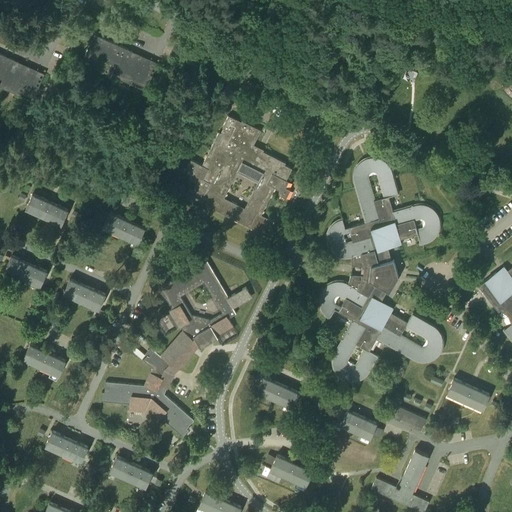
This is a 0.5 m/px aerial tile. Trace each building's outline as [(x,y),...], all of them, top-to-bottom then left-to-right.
[(151,60),(132,52),(132,51),(101,36),(94,51),(88,49),(82,61),(94,66),(99,57),(114,63),(110,74),(130,83),(131,79),(147,86),(151,76),(145,73),(151,60)] [(0,52),(0,86),(18,94),(19,90),(33,96),(38,87),(31,84),(37,71),(18,62),(19,61),(14,59),(0,52)] [(280,190),(278,194),(286,198),(291,189),(286,187),(289,181),(286,180),(292,168),(285,164),(286,162),(253,146),(261,130),(242,120),(241,121),(229,115),(223,127),(224,127),(221,132),(219,131),(202,165),(191,159),(187,167),(193,170),(189,178),(197,182),(193,190),(189,188),(185,196),(194,201),(196,196),(202,199),(203,196),(208,199),(206,204),(267,235),(274,221),(261,214),(275,187),(280,190)] [(334,281),(332,282),(330,282),(329,283),(327,284),(326,285),(325,286),(324,288),(323,289),(322,291),(321,292),(320,294),(320,295),(320,297),(319,299),(319,301),(320,302),(320,304),(320,306),(321,307),(322,309),(323,310),(324,312),(325,313),(326,314),(327,315),(329,316),(330,317),(335,309),(354,320),(335,351),(335,352),(334,354),(334,355),(333,357),(333,359),(333,361),(333,362),(333,364),(334,366),(334,367),(335,369),(335,370),(336,372),(337,373),(339,374),(340,375),(341,377),(343,377),(344,378),(346,379),(347,379),(349,380),(351,380),(352,380),(354,380),(356,380),(357,379),(359,379),(361,378),(362,378),(363,377),(365,376),(366,374),(367,373),(368,372),(369,370),(378,355),(370,350),(377,337),(403,352),(414,358),(415,359),(417,360),(418,360),(420,360),(422,361),(423,361),(425,361),(427,360),(429,360),(430,360),(432,359),(433,358),(435,357),(436,356),(437,355),(438,354),(439,352),(440,351),(441,349),(442,348),(442,346),(443,344),(443,343),(443,341),(443,339),(442,337),(442,336),(441,334),(441,333),(440,331),(439,330),(438,328),(437,327),(435,326),(434,325),(433,325),(412,312),(407,321),(391,311),(379,305),(382,300),(388,290),(390,291),(399,275),(394,259),(394,258),(392,259),(388,247),(387,242),(400,239),(418,234),(420,243),(426,241),(428,241),(429,240),(431,239),(432,238),(433,237),(435,236),(436,235),(437,234),(438,232),(438,231),(439,229),(439,227),(440,226),(440,224),(440,222),(440,221),(440,219),(439,217),(439,216),(438,214),(437,213),(436,211),(435,210),(434,208),(432,207),(431,206),(429,206),(428,205),(426,204),(425,204),(423,203),(421,203),(420,203),(419,203),(418,203),(417,204),(416,204),(393,210),(389,196),(398,193),(394,176),(392,171),(392,169),(391,167),(390,166),(389,164),(388,163),(387,162),(386,160),(384,159),(383,159),(381,158),(380,157),(378,157),(376,156),(374,156),(373,156),(371,156),(369,157),(367,157),(366,158),(364,159),(363,159),(361,160),(360,162),(359,163),(358,164),(357,166),(356,167),(355,169),(355,171),(354,172),(354,174),(354,176),(354,178),(354,179),(355,181),(356,187),(366,222),(345,228),(343,218),(341,218),(339,219),(338,220),(336,221),(335,222),(333,223),(332,224),(331,225),(330,226),(329,228),(329,229),(328,231),(327,233),(327,234),(327,236),(327,238),(327,239),(327,241),(328,243),(328,244),(329,246),(330,247),(331,249),(332,250),(333,251),(334,252),(336,253),(337,254),(339,255),(340,256),(342,256),(343,256),(345,257),(347,257),(348,256),(350,256),(352,256),(352,264),(363,267),(364,268),(363,274),(362,275),(350,275),(348,283),(347,282),(345,281),(344,281),(342,281),(340,280),(339,280),(337,280),(335,281),(334,281)] [(26,209),(44,217),(51,202),(33,193),(26,209)] [(51,202),(44,217),(61,225),(69,210),(51,202)] [(74,210),(71,216),(78,219),(80,213),(74,210)] [(102,227),(120,235),(127,220),(109,211),(102,227)] [(127,220),(120,235),(138,244),(145,228),(127,220)] [(4,270),(22,278),(29,263),(11,255),(4,270)] [(246,286),(229,296),(207,259),(159,286),(172,309),(169,311),(178,327),(182,325),(183,327),(182,327),(184,330),(161,355),(155,349),(154,350),(149,356),(148,354),(143,359),(153,367),(145,384),(106,381),(105,392),(102,391),(101,400),(130,403),(130,409),(145,410),(157,421),(161,416),(183,436),(189,429),(187,427),(194,419),(165,393),(171,378),(176,371),(199,344),(201,347),(211,341),(218,337),(218,335),(233,326),(229,318),(237,313),(233,307),(252,296),(246,286)] [(29,263),(22,278),(40,286),(47,271),(29,263)] [(511,266),(499,276),(496,272),(479,285),(499,311),(501,309),(508,315),(511,323),(504,329),(511,339),(511,266)] [(63,293),(81,301),(88,286),(70,278),(63,293)] [(88,286),(81,301),(99,310),(106,294),(88,286)] [(36,329),(45,333),(54,313),(45,309),(36,329)] [(23,359),(41,367),(48,352),(30,343),(23,359)] [(48,352),(41,367),(59,376),(66,360),(48,352)] [(263,375),(256,391),(275,399),(281,384),(263,375)] [(430,381),(441,386),(443,380),(432,375),(430,381)] [(447,393),(483,409),(490,394),(454,377),(447,393)] [(281,384),(275,399),(285,404),(283,409),(290,412),(292,407),(293,407),(300,392),(281,384)] [(333,406),(330,412),(337,415),(334,422),(332,427),(339,430),(341,425),(352,430),(359,414),(341,406),(340,409),(333,406)] [(394,417),(421,429),(426,418),(399,406),(394,417)] [(359,414),(352,430),(363,434),(360,439),(367,443),(370,438),(373,432),(379,434),(382,428),(376,425),(377,422),(359,414)] [(46,445),(64,453),(71,438),(53,430),(46,445)] [(71,438),(64,453),(82,462),(89,446),(71,438)] [(412,493),(429,455),(415,448),(398,486),(376,476),(371,487),(424,511),(429,500),(412,493)] [(265,466),(262,474),(267,476),(279,481),(282,474),(288,477),(295,462),(293,461),(277,454),(276,456),(268,453),(265,460),(272,464),(270,468),(265,466)] [(295,462),(288,477),(299,482),(296,487),(304,490),(306,485),(313,470),(300,464),(304,457),(296,454),(293,461),(295,462)] [(110,470),(128,478),(135,463),(117,455),(110,470)] [(95,473),(98,468),(87,463),(84,468),(95,473)] [(135,463),(128,478),(146,487),(153,471),(135,463)] [(199,505),(197,510),(200,511),(204,511),(206,509),(213,511),(217,511),(224,498),(206,490),(199,505)] [(224,498),(217,511),(238,511),(241,506),(224,498)] [(44,511),(66,511),(68,509),(50,501),(44,511)]
